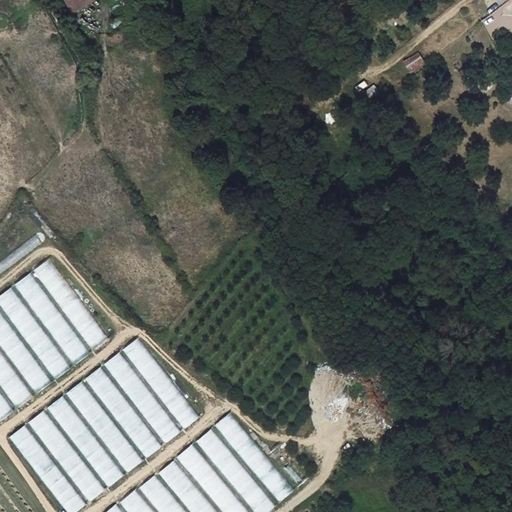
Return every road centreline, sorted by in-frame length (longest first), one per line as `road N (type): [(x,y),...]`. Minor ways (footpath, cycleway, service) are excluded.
road 1 (track): [(0,284),(52,250),(109,312),(255,428),(326,443),(332,451),(317,484),(282,511)]
road 2 (track): [(91,511),(226,403)]
road 3 (track): [(0,431),(93,363),(128,326)]
road 4 (track): [(468,0),(400,57),(365,70)]
